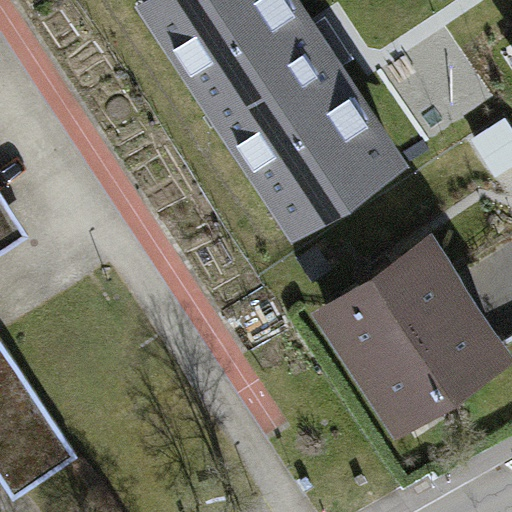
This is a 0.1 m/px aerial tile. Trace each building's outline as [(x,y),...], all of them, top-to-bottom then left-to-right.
[(321,42),(293,0),(149,0),(296,221),(396,154),(321,42)] [(0,253),(26,237),(0,198),(0,253)] [(315,314),(399,435),(511,356),(429,236),(315,314)] [(0,346),(0,452),(18,442),(51,421),(0,346)] [(77,459),(51,421),(0,452),(0,478),(14,499),(27,491),(77,459)]
